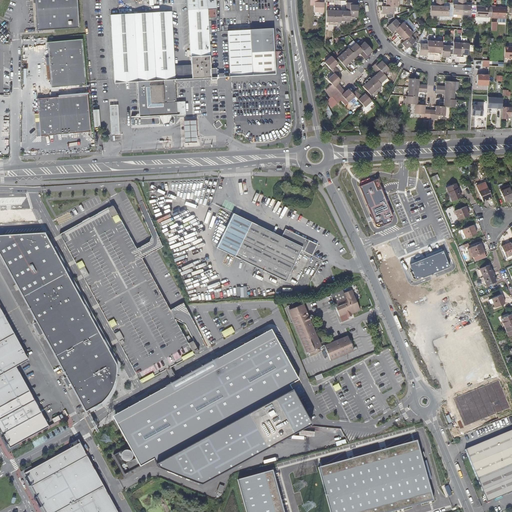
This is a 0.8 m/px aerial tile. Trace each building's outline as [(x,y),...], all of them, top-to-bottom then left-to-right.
[(33,0),(36,30),(78,28),(76,0),(33,0)] [(206,9),(206,8),(205,0),(186,0),(191,64),(193,79),(210,77),(211,80),(218,80),(217,66),(210,66),(209,57),(211,56),(211,46),(208,45),(208,33),(210,33),(209,22),(207,22),(207,18),(206,9)] [(319,2),(318,1),(318,0),(310,0),(310,4),(314,4),(314,11),(323,11),(323,2),(319,2)] [(430,15),(439,16),(440,0),(435,0),(436,4),(438,4),(438,5),(436,5),(430,5),(430,15)] [(443,4),(443,0),(440,0),(439,16),(448,16),(449,6),(443,5),(442,5),(442,4),(443,4)] [(452,14),(461,15),(462,0),(458,0),(458,3),(459,3),(460,4),(459,5),(453,4),(452,14)] [(465,0),(462,0),(461,15),(470,15),(470,5),(465,4),(465,2),(465,0)] [(347,10),(341,10),(341,11),(340,19),(350,20),(350,17),(350,2),(347,2),(346,2),(346,9),(347,9),(347,10)] [(461,15),(461,18),(475,18),(476,6),(476,2),(465,2),(465,4),(470,5),(470,15),(461,15)] [(395,11),(395,6),(387,6),(385,6),(383,6),(382,10),(384,10),(384,14),(386,14),(386,17),(387,17),(388,18),(393,16),(394,11),(395,11)] [(488,18),(490,18),(491,9),(488,9),(488,8),(484,8),(484,7),(476,6),(475,18),(487,19),(488,18)] [(505,24),(506,9),(491,8),(491,9),(490,18),(490,19),(494,19),(498,20),(498,23),(505,24)] [(214,9),(206,9),(207,18),(215,18),(214,9)] [(131,14),(118,15),(110,16),(115,84),(136,82),(138,110),(145,117),(176,114),(176,117),(184,116),(183,101),(177,102),(175,80),(184,79),(183,65),(174,65),(169,11),(131,14)] [(394,30),(396,29),(402,23),(398,19),(397,21),(393,16),(388,18),(389,20),(387,21),(390,24),(388,25),(390,28),(389,28),(392,32),(394,30)] [(403,22),(402,23),(396,29),(398,31),(397,32),(395,34),(398,36),(409,26),(406,22),(404,23),(403,22)] [(403,36),(405,39),(411,34),(412,33),(411,31),(413,30),(409,26),(398,36),(400,39),(401,37),(403,36)] [(274,73),(271,27),(249,29),(252,61),(254,61),(258,65),(259,74),(274,73)] [(229,62),(230,76),(259,74),(258,65),(254,61),(252,61),(249,29),(239,29),(226,30),(229,62)] [(405,39),(404,40),(401,43),(404,46),(406,45),(408,47),(409,46),(412,48),(413,47),(414,48),(417,43),(413,39),(414,37),(411,34),(405,39)] [(466,36),(461,36),(461,40),(459,56),(463,57),(463,55),(467,55),(468,43),(465,43),(466,36)] [(430,40),(427,40),(427,41),(427,50),(430,51),(430,52),(430,54),(434,54),(435,38),(430,38),(430,40)] [(437,51),(441,51),(442,42),(442,41),(440,41),(440,39),(435,38),(434,54),(437,55),(437,53),(437,51)] [(46,41),(47,56),(48,65),(50,87),(85,84),(81,39),(46,41)] [(453,40),(453,45),(452,54),(456,54),(456,56),(459,56),(461,40),(453,40)] [(361,41),(357,44),(368,56),(371,54),(369,52),(368,51),(371,49),(364,41),(362,42),(361,41)] [(427,52),(427,50),(427,41),(423,41),(423,43),(417,43),(414,48),(416,48),(416,50),(420,51),(420,53),(422,53),(422,55),(426,55),(427,52)] [(447,43),(442,42),(441,51),(441,53),(441,56),(445,57),(445,55),(448,55),(448,53),(452,54),(453,45),(447,45),(447,43)] [(365,59),(368,56),(357,44),(356,43),(349,48),(355,55),(356,56),(361,51),(362,52),(361,53),(360,53),(365,59)] [(352,57),(355,55),(349,48),(348,47),(346,49),(345,47),(341,51),(351,62),(354,60),(353,58),(352,57)] [(511,47),(504,47),(503,58),(511,58),(511,47)] [(336,57),(340,62),(344,65),(346,62),(347,63),(349,65),(351,62),(341,51),(337,54),(338,55),(336,57)] [(333,68),(338,63),(331,56),(324,62),(326,64),(334,73),(337,76),(340,73),(335,68),(334,69),(333,69),(333,68)] [(377,61),(374,63),(385,76),(389,73),(388,71),(389,69),(382,61),(379,64),(379,63),(377,61)] [(378,71),(373,75),(374,77),(381,84),(383,86),(388,81),(386,79),(387,77),(385,76),(374,63),(372,66),(376,71),(376,70),(377,70),(378,71)] [(183,65),(184,79),(193,79),(191,64),(183,65)] [(325,90),(330,98),(334,93),(340,88),(337,85),(338,84),(341,80),(337,76),(334,73),(327,80),(332,85),(325,90)] [(370,78),(369,77),(367,79),(377,91),(381,88),(380,86),(381,84),(374,77),(371,79),(370,78)] [(408,87),(427,88),(427,84),(420,84),(420,85),(419,85),(419,78),(409,77),(408,87)] [(487,87),(488,77),(476,77),(476,87),(487,87)] [(374,94),(377,91),(367,79),(364,81),(365,83),(366,84),(363,86),(370,94),(372,93),(374,94)] [(443,85),(436,85),(436,89),(455,90),(455,81),(445,80),(444,87),(443,86),(443,85)] [(355,96),(352,93),(348,89),(345,92),(344,92),(340,88),(334,93),(340,100),(343,97),(348,102),(355,96)] [(444,92),(444,98),(445,98),(454,99),(455,90),(436,89),(436,93),(442,93),(442,92),(443,91),(444,91),(444,92)] [(355,90),(352,93),(355,96),(358,99),(363,105),(364,107),(371,100),(365,93),(361,97),(360,98),(359,97),(359,96),(360,96),(355,90)] [(39,136),(57,134),(65,134),(90,132),(86,94),(36,98),(39,136)] [(351,106),(358,99),(355,96),(348,102),(351,106)] [(406,96),(405,98),(403,98),(403,103),(415,104),(419,104),(419,100),(417,100),(416,100),(416,96),(407,96),(406,96)] [(456,99),(454,99),(445,98),(445,102),(443,102),(441,102),(441,106),(445,106),(457,107),(458,102),(455,101),(456,99)] [(486,109),(501,109),(501,99),(487,98),(486,109)] [(424,109),(425,104),(419,104),(415,104),(414,113),(420,114),(420,117),(429,118),(429,110),(424,110),(424,109)] [(441,106),(435,105),(435,110),(435,111),(429,110),(429,118),(438,118),(438,115),(445,115),(445,106),(441,106)] [(482,107),(471,107),(471,117),(482,118),(482,107)] [(507,118),(510,118),(510,109),(502,109),(501,119),(506,120),(507,118)] [(197,142),(196,120),(183,121),(184,143),(197,142)] [(112,136),(119,135),(118,124),(111,125),(112,136)] [(491,196),(483,178),(474,182),(481,200),(491,196)] [(373,181),(359,187),(375,224),(381,222),(383,225),(391,222),(389,218),(392,217),(381,189),(377,190),(373,181)] [(453,181),(444,185),(450,199),(459,195),(453,181)] [(511,196),(511,195),(507,184),(498,188),(503,200),(511,196)] [(112,205),(59,234),(141,383),(194,354),(112,205)] [(465,214),(461,205),(452,208),(456,218),(465,214)] [(284,228),(284,229),(281,235),(263,226),(233,211),(215,246),(284,280),(299,249),(311,255),(316,244),(295,232),(293,233),(284,228)] [(460,226),(464,236),(473,232),(469,223),(460,226)] [(0,237),(0,257),(21,297),(65,273),(45,235),(0,237)] [(465,246),(469,255),(481,251),(477,241),(465,246)] [(511,253),(511,248),(510,242),(500,246),(505,256),(511,253)] [(486,264),(477,268),(481,277),(490,273),(486,264)] [(65,273),(21,297),(53,355),(97,332),(65,273)] [(490,273),(481,277),(485,286),(494,282),(490,273)] [(353,314),(361,310),(356,298),(353,291),(346,294),(344,290),(332,295),(341,317),(352,312),(353,314)] [(503,303),(499,294),(490,298),(494,307),(503,303)] [(302,304),(321,346),(322,346),(318,337),(304,303),(302,304)] [(290,309),(308,352),(320,346),(321,346),(302,304),(290,309)] [(288,310),(307,352),(308,352),(290,309),(288,310)] [(8,449),(47,428),(14,368),(27,361),(0,311),(0,434),(5,444),(8,449)] [(511,314),(511,312),(501,316),(504,326),(511,322),(511,314)] [(270,329),(217,358),(220,363),(273,334),(270,329)] [(97,332),(53,355),(84,412),(100,403),(106,398),(114,385),(117,376),(117,368),(114,363),(97,332)] [(153,458),(158,467),(200,484),(311,423),(289,384),(298,379),(273,334),(220,363),(217,358),(217,357),(165,385),(165,386),(168,391),(114,420),(129,446),(113,455),(124,474),(153,458)] [(348,334),(346,335),(325,344),(325,346),(349,336),(348,334)] [(349,336),(325,346),(331,359),(354,348),(349,336)] [(354,348),(331,359),(331,360),(355,350),(354,348)] [(112,416),(114,420),(168,391),(165,386),(112,416)] [(470,467),(476,482),(511,466),(511,433),(464,453),(470,467)] [(319,466),(331,511),(394,511),(434,501),(417,440),(319,466)] [(116,511),(80,444),(78,445),(74,447),(24,474),(26,479),(40,503),(44,511),(116,511)] [(511,494),(511,466),(476,482),(480,493),(485,505),(511,494)] [(284,511),(274,470),(240,479),(248,511),(284,511)]
